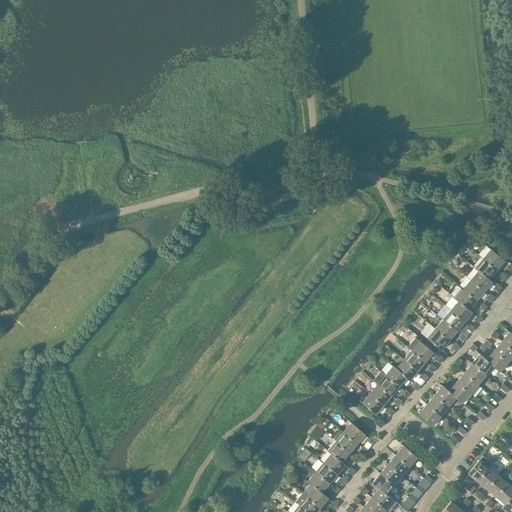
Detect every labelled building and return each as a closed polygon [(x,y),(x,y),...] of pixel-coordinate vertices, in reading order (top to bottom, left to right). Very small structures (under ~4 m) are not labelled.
[(482,258),(496,270),(504,260),(490,249),(482,258)] [(474,268),(477,271),(478,270),(488,279),(489,279),(496,270),(482,258),(474,268)] [(470,279),(484,291),(492,282),(489,279),(488,279),(478,270),(477,271),(470,279)] [(498,276),(503,280),(507,276),(502,272),(498,276)] [(462,289),(476,300),(484,291),(470,279),(462,289)] [(494,288),(499,292),(502,288),(498,284),(494,288)] [(454,298),(457,301),(458,301),(468,310),(469,309),(476,300),(462,289),(454,298)] [(486,298),(491,301),(495,297),(490,293),(486,298)] [(450,310),(464,322),(472,312),(469,309),(468,310),(458,301),(457,301),(450,310)] [(479,307),(483,311),(487,306),(482,302),(479,307)] [(442,319),(456,331),(464,322),(450,310),(442,319)] [(474,319),(478,323),(482,318),(478,314),(474,319)] [(435,328),(449,340),(456,331),(442,319),(435,328)] [(466,328),(471,332),(475,328),(470,324),(466,328)] [(426,338),(441,350),(449,340),(435,328),(426,338)] [(491,335),(495,339),(499,334),(494,330),(491,335)] [(511,333),(509,331),(501,341),(511,349),(511,333)] [(458,337),(463,341),(467,337),(462,333),(458,337)] [(407,347),(411,350),(425,362),(428,358),(433,362),(435,359),(440,363),(443,358),(439,354),(438,356),(415,337),(407,347)] [(483,344),(488,348),(491,344),(487,340),(483,344)] [(511,349),(501,341),(494,350),(508,362),(511,356),(511,349)] [(451,347),(456,351),(459,346),(455,342),(451,347)] [(469,348),(473,352),(477,347),(472,343),(469,348)] [(411,350),(403,359),(417,371),(425,362),(411,350)] [(493,366),(500,371),(508,362),(494,350),(486,359),(493,366)] [(480,353),(472,363),(486,375),(493,366),(486,359),(480,353)] [(403,359),(396,368),(406,377),(406,378),(409,380),(417,371),(403,359)] [(427,368),(432,372),(436,367),(431,363),(427,368)] [(472,363),(464,372),(478,384),(486,375),(472,363)] [(393,365),(385,375),(399,386),(406,378),(406,377),(396,368),(393,365)] [(377,384),(391,396),(394,392),(398,396),(401,393),(406,397),(409,392),(405,388),(403,390),(399,386),(385,375),(380,371),(372,380),(377,384)] [(464,372),(456,382),(470,393),(478,384),(464,372)] [(420,377),(424,381),(428,377),(423,373),(420,377)] [(412,386),(417,390),(420,386),(416,382),(412,386)] [(449,391),(455,398),(462,403),(470,393),(456,382),(449,391)] [(500,387),(506,392),(509,389),(502,383),(500,387)] [(369,393),(383,405),(391,396),(377,384),(369,393)] [(434,395),(448,406),(455,398),(449,391),(442,385),(434,395)] [(492,396),(498,401),(501,398),(495,392),(492,396)] [(361,403),(375,414),(383,405),(369,393),(361,403)] [(426,404),(440,416),(448,406),(434,395),(426,404)] [(393,402),(398,406),(402,402),(397,398),(393,402)] [(484,405),(491,411),(494,407),(487,402),(484,405)] [(418,413),(432,425),(440,416),(426,404),(418,413)] [(386,411),(390,415),(394,411),(389,407),(386,411)] [(476,414),(483,420),(486,416),(479,411),(476,414)] [(464,420),(471,425),(474,422),(467,416),(464,420)] [(343,432),(357,443),(365,434),(351,422),(343,432)] [(457,429),(463,434),(466,431),(459,426),(457,429)] [(335,440),(335,441),(349,453),(357,443),(343,432),(341,430),(339,429),(337,430),(336,431),(333,434),(332,436),(333,437),(334,439),(335,440)] [(449,438),(455,444),(458,440),(452,435),(449,438)] [(367,441),(371,445),(375,440),(370,436),(367,441)] [(327,450),(330,453),(331,452),(341,462),(342,461),(345,458),(351,459),(356,463),(360,458),(355,455),(353,456),(349,453),(335,441),(327,450)] [(359,450),(364,454),(367,449),(363,445),(359,450)] [(403,445),(395,454),(409,466),(417,457),(403,445)] [(323,462),(337,474),(345,464),(342,461),(341,462),(331,452),(330,453),(323,462)] [(395,454),(387,464),(401,475),(409,466),(395,454)] [(467,473),(477,481),(488,467),(479,459),(467,473)] [(315,471),(329,483),(337,474),(323,462),(315,471)] [(387,464),(380,473),(394,485),(401,475),(387,464)] [(347,471),(352,475),(355,470),(351,467),(347,471)] [(477,481),(486,489),(498,475),(488,467),(477,481)] [(307,481),(314,487),(314,486),(321,492),(322,492),(329,483),(315,471),(307,481)] [(372,482),(378,488),(379,488),(386,494),(386,493),(394,485),(380,473),(372,482)] [(423,478),(430,483),(433,480),(426,475),(423,478)] [(486,489),(495,497),(507,482),(498,475),(486,489)] [(339,480),(344,484),(348,480),(343,476),(339,480)] [(495,497),(504,504),(511,495),(511,486),(507,482),(495,497)] [(466,488),(471,492),(475,487),(470,483),(466,488)] [(416,487),(422,493),(425,489),(419,484),(416,487)] [(331,489),(336,493),(340,489),(335,485),(331,489)] [(306,495),(320,507),(328,498),(322,492),(321,492),(314,486),(314,487),(306,495)] [(360,491),(365,495),(369,490),(364,486),(360,491)] [(371,497),(385,509),(389,511),(397,502),(386,493),(386,494),(379,488),(378,488),(371,497)] [(453,495),(458,499),(461,494),(457,490),(453,495)] [(476,496),(480,500),(484,495),(479,491),(476,496)] [(299,505),(307,511),(316,511),(320,507),(306,495),(302,492),(295,501),(299,505)] [(408,496),(415,502),(417,498),(411,493),(408,496)] [(501,507),(506,511),(511,511),(511,495),(504,504),(501,507)] [(352,500),(357,504),(361,500),(356,496),(352,500)] [(363,506),(370,511),(382,511),(385,509),(371,497),(363,506)] [(462,502),(467,506),(471,501),(466,498),(462,502)] [(485,503),(489,507),(493,503),(489,499),(485,503)] [(330,504),(335,508),(339,504),(334,500),(330,504)] [(441,511),(457,511),(460,508),(451,500),(441,511)] [(400,506),(407,511),(410,508),(403,502),(400,506)]
